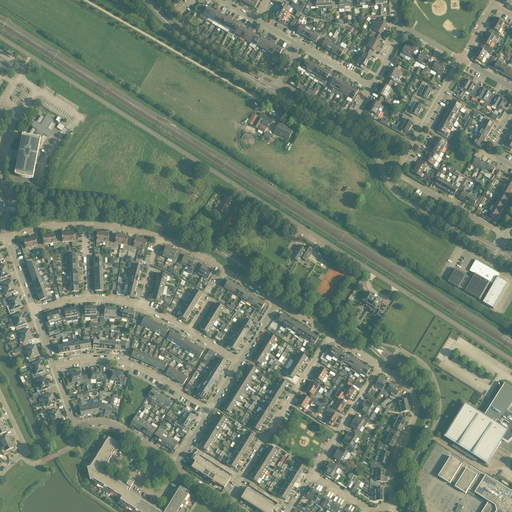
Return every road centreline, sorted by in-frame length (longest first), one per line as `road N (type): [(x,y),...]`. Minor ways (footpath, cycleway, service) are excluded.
road 1 (unclassified): [(511,360),(0,36)]
road 2 (tertiary): [(285,290),(175,224),(130,212),(1,204)]
road 3 (tertiary): [(410,511),(404,475),(428,414),(422,381),(285,290)]
road 4 (tertiary): [(496,251),(406,200),(362,141),(274,91)]
road 5 (residential): [(506,234),(403,175),(400,162),(462,59)]
road 6 (residential): [(223,503),(329,336)]
road 7 (residential): [(207,409),(123,362),(53,367)]
road 8 (residential): [(394,505),(391,472),(416,402),(409,385),(380,366)]
road 9 (tertiary): [(274,91),(187,40),(147,0)]
road 10 (residential): [(152,450),(114,426),(75,425),(53,367)]
road 11 (residential): [(312,473),(380,366)]
road 12 (residential): [(143,466),(171,485),(160,501),(118,467),(126,455)]
